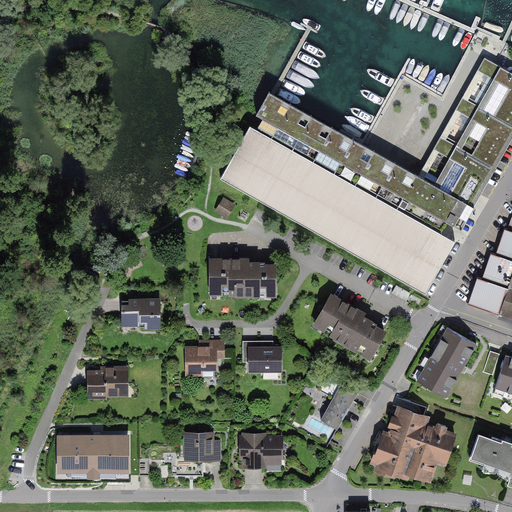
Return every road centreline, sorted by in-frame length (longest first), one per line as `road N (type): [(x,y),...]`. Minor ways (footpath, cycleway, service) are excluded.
road 1 (residential): [(18,498),(327,495)]
road 2 (residential): [(100,289),(18,498)]
road 3 (residential): [(246,227),(424,322)]
road 4 (residential): [(327,495),(424,322)]
road 5 (residential): [(327,495),(390,494),(502,511)]
road 6 (residential): [(424,322),(511,175)]
